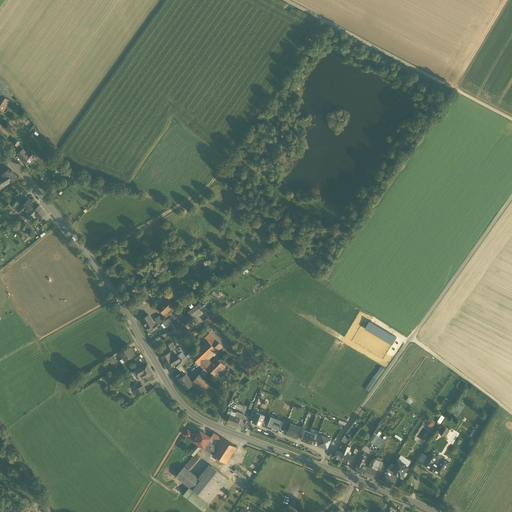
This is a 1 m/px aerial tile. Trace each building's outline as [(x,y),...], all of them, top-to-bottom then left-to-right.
[(0,95),(0,96),(2,93),(8,88),(0,79),(0,95)] [(0,109),(3,111),(9,101),(2,97),(0,96),(0,95),(0,109)] [(26,160),(29,157),(27,154),(23,149),(17,154),(23,162),(25,164),(28,162),(26,160)] [(10,169),(3,174),(10,181),(10,182),(15,178),(16,177),(10,169)] [(0,187),(10,181),(3,174),(3,173),(1,175),(3,178),(0,180),(0,187)] [(24,209),(28,213),(31,210),(30,209),(35,205),(28,199),(18,209),(21,212),(24,209)] [(16,201),(11,206),(15,209),(20,205),(16,201)] [(34,214),(38,219),(45,213),(39,205),(32,211),(31,211),(34,214)] [(25,216),(28,220),(34,214),(31,211),(32,211),(31,210),(28,213),(25,216)] [(176,303),(179,308),(186,303),(182,296),(180,298),(181,299),(176,303)] [(157,308),(164,315),(168,312),(174,307),(174,306),(167,299),(157,308)] [(189,314),(185,317),(192,326),(196,322),(192,318),(203,310),(202,310),(204,309),(202,306),(200,303),(188,312),(189,314)] [(208,306),(204,309),(202,310),(203,310),(207,316),(212,312),(208,306)] [(168,312),(170,315),(171,316),(177,310),(174,307),(168,312)] [(169,318),(171,321),(177,317),(176,316),(177,316),(181,312),(179,310),(169,318)] [(212,312),(207,316),(208,317),(211,321),(216,316),(212,312)] [(147,328),(151,326),(154,324),(149,315),(142,319),(147,328)] [(192,326),(185,317),(181,321),(188,329),(192,326)] [(171,321),(169,318),(163,323),(166,327),(169,324),(169,323),(171,321)] [(365,329),(387,342),(391,335),(370,322),(365,329)] [(202,340),(205,343),(208,340),(218,351),(223,347),(212,336),(209,333),(202,340)] [(396,338),(391,335),(387,342),(391,345),(392,345),(396,338)] [(214,356),(218,351),(208,340),(205,343),(191,356),(202,367),(209,360),(214,356)] [(125,350),(126,352),(129,357),(134,354),(130,347),(125,350)] [(179,354),(178,355),(181,360),(179,362),(180,363),(185,358),(186,356),(182,351),(179,354)] [(161,358),(164,362),(168,360),(168,361),(173,358),(172,356),(170,353),(161,358)] [(108,359),(112,364),(117,360),(114,355),(108,359)] [(174,364),(179,362),(181,360),(178,355),(173,358),(168,361),(168,360),(164,362),(164,363),(167,368),(174,364)] [(174,364),(179,368),(182,365),(187,360),(185,358),(180,363),(179,362),(174,364)] [(210,370),(216,375),(224,366),(219,361),(216,358),(212,363),(208,368),(210,370)] [(202,367),(204,369),(207,373),(210,370),(208,368),(212,363),(209,360),(202,367)] [(137,376),(139,379),(145,376),(152,372),(147,364),(135,371),(137,376)] [(178,369),(184,375),(186,374),(188,372),(182,365),(179,368),(178,369)] [(212,382),(205,375),(201,372),(192,382),(194,384),(192,385),(201,394),(212,382)] [(178,380),(185,390),(192,385),(194,384),(192,382),(186,374),(184,375),(178,380)] [(135,390),(138,396),(146,391),(143,385),(135,390)] [(236,412),(234,416),(240,418),(242,419),(243,414),(236,411),(236,412)] [(261,425),(264,415),(257,413),(254,419),(253,422),(261,425)] [(237,426),(240,418),(234,416),(230,415),(230,416),(227,422),(237,426)] [(283,421),(271,416),(268,425),(272,427),(271,430),(278,432),(279,429),(280,430),(280,429),(282,424),(283,421)] [(287,432),(296,436),(297,432),(300,427),(291,423),(287,432)] [(439,432),(445,436),(448,431),(443,427),(439,432)] [(193,433),(187,430),(184,435),(190,438),(193,433)] [(310,432),(305,430),(303,435),(301,439),(306,441),(310,432)] [(196,436),(193,440),(204,448),(208,441),(211,437),(201,431),(197,437),(196,436)] [(315,434),(310,432),(306,441),(311,443),(313,438),(315,434)] [(369,440),(373,443),(378,436),(376,435),(374,434),(369,440)] [(236,447),(218,435),(216,438),(221,441),(217,447),(213,454),(217,457),(224,462),(226,463),(236,447)] [(327,448),(330,439),(321,435),(319,441),(318,444),(327,448)] [(373,443),(377,445),(381,439),(378,437),(378,436),(373,443)] [(212,437),(209,442),(215,446),(218,442),(212,437)] [(377,445),(380,448),(385,441),(381,439),(377,445)] [(204,448),(213,454),(217,447),(215,446),(209,442),(208,441),(204,448)] [(189,453),(193,456),(196,453),(200,448),(196,444),(189,453)] [(334,457),(342,460),(344,453),(343,452),(341,452),(337,450),(334,457)] [(435,471),(440,475),(449,462),(443,458),(438,465),(433,462),(438,455),(432,451),(428,457),(424,464),(429,467),(428,468),(434,472),(435,471)] [(200,457),(196,453),(193,456),(185,466),(189,470),(200,457)] [(346,453),(344,453),(342,460),(349,463),(352,456),(348,454),(346,453)] [(418,460),(424,464),(428,457),(423,453),(418,460)] [(401,455),(397,460),(401,462),(401,461),(405,464),(404,464),(407,467),(411,461),(401,455)] [(371,468),(373,469),(376,462),(379,463),(380,461),(376,459),(375,459),(371,468)] [(398,474),(401,476),(404,472),(407,467),(404,464),(405,464),(401,461),(401,462),(397,460),(394,465),(391,469),(395,471),(394,472),(394,473),(395,472),(397,473),(397,474),(397,475),(398,474)] [(355,471),(364,475),(367,467),(363,465),(361,464),(358,463),(355,471)] [(209,464),(198,477),(201,480),(212,466),(209,464)] [(176,476),(188,486),(196,476),(189,470),(185,466),(184,466),(176,476)] [(193,490),(203,498),(222,474),(212,466),(201,480),(193,490)] [(371,468),(367,467),(364,475),(373,478),(376,470),(373,469),(371,468)] [(233,472),(244,480),(247,477),(235,469),(233,472)] [(210,503),(221,489),(229,479),(222,474),(203,498),(210,503)] [(198,477),(196,476),(188,486),(190,488),(193,490),(201,480),(198,477)] [(233,483),(229,479),(221,489),(225,493),(233,483)] [(184,495),(204,511),(210,503),(203,498),(193,490),(190,488),(184,495)]
